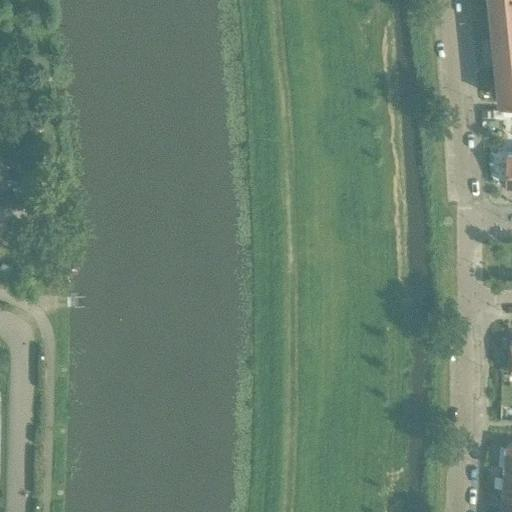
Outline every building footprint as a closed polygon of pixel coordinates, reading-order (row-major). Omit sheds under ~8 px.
[(511,0),(489,0),(491,8),(511,6),(511,0)] [(511,6),(491,8),(494,39),(511,36),(511,6)] [(511,36),(494,39),(497,69),(511,67),(511,36)] [(511,67),(497,69),(500,100),(511,98),(511,67)] [(511,467),(504,466),(502,489),(511,489),(511,467)] [(511,511),(511,489),(502,489),(500,511),(511,511)]
